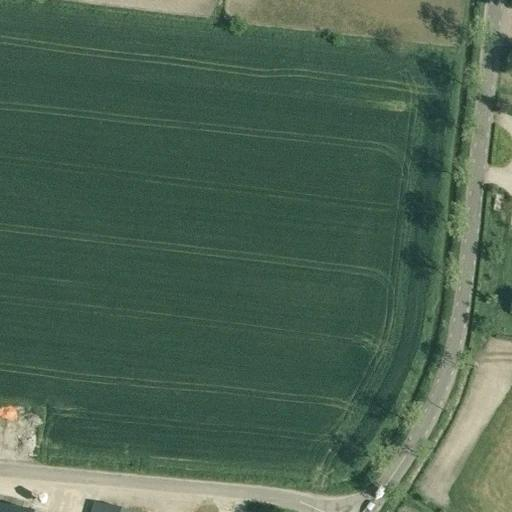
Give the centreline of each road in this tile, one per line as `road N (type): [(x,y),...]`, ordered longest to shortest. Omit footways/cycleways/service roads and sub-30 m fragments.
road 1 (unclassified): [(364,511),(427,428),(457,349),(499,0)]
road 2 (unclassified): [(319,511),(265,494),(0,468)]
